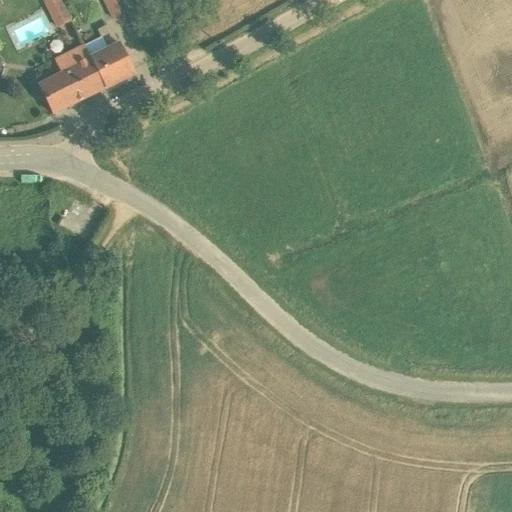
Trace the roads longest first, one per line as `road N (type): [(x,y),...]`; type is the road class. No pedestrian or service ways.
road 1 (unclassified): [(511,390),(440,394),(379,379),(291,331),(174,228),(130,200)]
road 2 (unclassified): [(58,163),(92,127),(333,0)]
